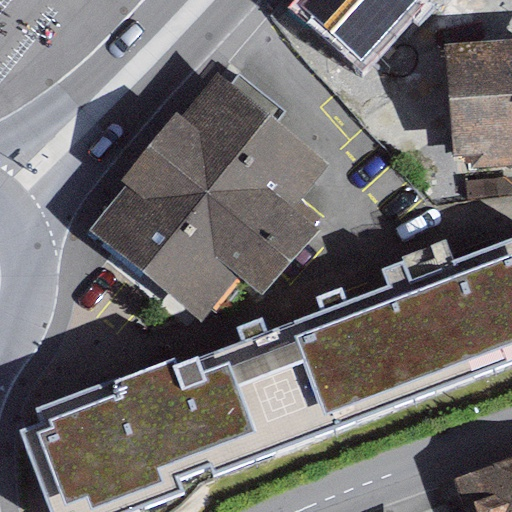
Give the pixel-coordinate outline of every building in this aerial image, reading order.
[(511,49),(477,52),(484,175),(511,173),(511,49)] [(222,85),(92,246),(204,335),(334,175),(222,85)] [(511,252),(276,341),(319,451),(511,378),(511,252)] [(56,511),(158,511),(319,451),(276,341),(28,436),(56,511)] [(511,511),(511,472),(468,489),(476,511),(511,511)]
